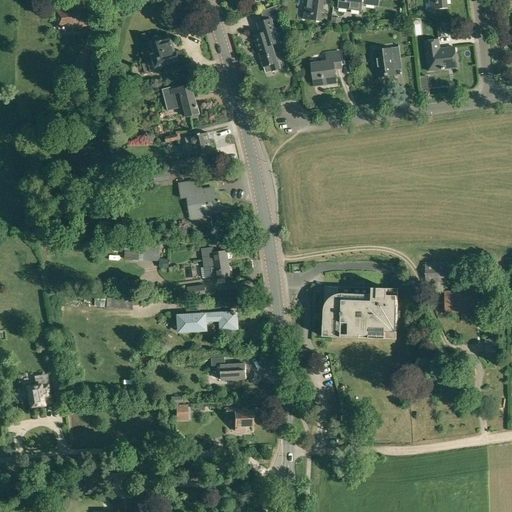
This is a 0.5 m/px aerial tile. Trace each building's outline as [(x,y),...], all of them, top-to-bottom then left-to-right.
[(305,0),(303,19),(321,22),(323,0),(305,0)] [(338,0),(338,8),(361,11),(362,5),(378,7),(379,0),(338,0)] [(428,0),(430,10),(447,8),(446,0),(428,0)] [(56,7),(59,29),(87,25),(83,1),(66,4),(66,5),(56,7)] [(263,67),(265,73),(272,71),(280,68),(278,62),(277,62),(272,45),(278,43),(272,21),(282,18),(278,5),(260,10),(263,22),(257,24),(260,34),(254,36),(263,67)] [(241,30),(249,27),(248,21),(239,24),(241,30)] [(153,48),(154,51),(145,53),(147,62),(142,64),(144,74),(157,71),(156,68),(164,65),(167,73),(174,71),(171,63),(178,61),(184,59),(181,51),(176,53),(175,50),(175,51),(171,39),(169,35),(160,38),(159,37),(157,36),(153,37),(152,40),(149,41),(151,49),(153,48)] [(425,51),(428,71),(457,68),(454,47),(440,49),(439,39),(423,41),(424,51),(425,51)] [(374,66),(375,77),(394,75),(394,70),(393,60),(401,59),(399,47),(392,48),(375,49),(377,65),(374,66)] [(314,85),(314,87),(328,85),(327,81),(336,79),(335,71),(334,66),(341,65),(339,52),(325,54),(326,62),(311,64),(314,85)] [(104,81),(102,56),(90,57),(93,82),(104,81)] [(360,95),(370,90),(365,81),(355,86),(360,95)] [(184,107),(186,117),(199,114),(191,84),(173,89),(172,87),(162,90),(166,106),(177,103),(178,108),(184,107)] [(191,153),(192,158),(199,157),(212,154),(207,132),(192,136),(188,137),(190,145),(194,144),(196,152),(191,153)] [(166,143),(178,139),(177,134),(165,137),(166,143)] [(171,170),(171,172),(178,172),(178,169),(189,168),(187,160),(169,162),(169,163),(170,169),(170,170),(171,170)] [(153,174),(154,183),(170,180),(168,172),(153,174)] [(186,198),(190,221),(211,218),(210,215),(216,214),(216,213),(220,212),(221,216),(225,214),(229,211),(231,206),(231,201),(229,196),(224,192),(218,191),(215,182),(196,184),(195,181),(179,184),(181,198),(182,199),(186,198)] [(132,260),(159,261),(159,246),(132,244),(132,249),(129,249),(128,258),(132,258),(132,260)] [(217,279),(218,282),(225,282),(225,277),(231,276),(228,259),(229,258),(231,257),(231,256),(231,254),(230,253),(228,253),(227,253),(226,251),(214,253),(213,247),(201,249),(205,278),(214,277),(214,279),(217,279)] [(159,260),(159,267),(168,268),(169,260),(159,260)] [(426,262),(426,284),(446,284),(446,262),(426,262)] [(445,292),(445,314),(478,313),(478,298),(483,298),(482,282),(471,282),(463,283),(463,289),(456,289),(456,291),(445,292)] [(186,287),(188,298),(206,296),(204,284),(186,287)] [(337,287),(324,287),(322,336),(360,338),(396,339),(398,289),(371,288),(371,295),(362,294),(337,293),(337,287)] [(95,296),(94,307),(106,308),(107,297),(95,296)] [(195,329),(195,331),(204,330),(204,329),(206,328),(205,319),(210,318),(211,320),(220,319),(220,330),(237,329),(236,312),(199,314),(199,310),(187,311),(187,315),(178,316),(179,330),(195,329)] [(38,336),(40,347),(52,345),(50,334),(38,336)] [(221,372),(221,380),(245,379),(245,364),(225,365),(225,357),(211,358),(212,370),(221,372)] [(25,388),(28,409),(45,407),(43,399),(51,397),(47,374),(33,376),(35,385),(25,388)] [(176,414),(177,421),(188,420),(188,413),(187,405),(176,405),(176,414)] [(234,414),(235,431),(244,430),(244,426),(252,426),(251,410),(246,410),(246,407),(233,407),(225,408),(226,414),(234,414)] [(15,434),(25,432),(24,425),(14,427),(15,434)] [(85,472),(85,492),(98,492),(98,472),(85,472)] [(122,511),(122,499),(112,499),(111,511),(122,511)]
